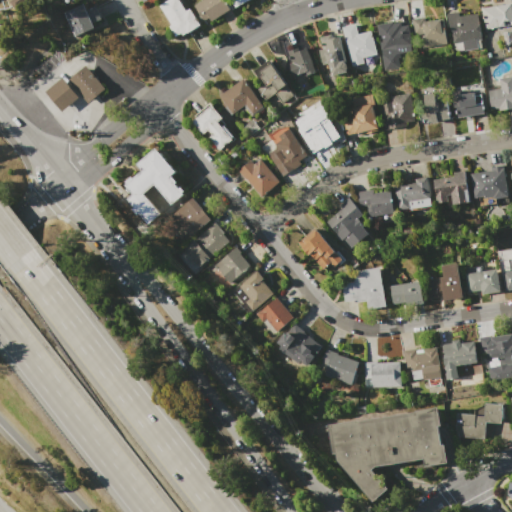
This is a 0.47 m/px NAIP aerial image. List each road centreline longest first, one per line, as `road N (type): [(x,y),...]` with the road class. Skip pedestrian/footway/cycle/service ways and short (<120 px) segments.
road 1 (residential): [(511,307),(385,328),(347,323),(317,302),(154,107)]
road 2 (secondary): [(333,511),(106,234)]
road 3 (tertiary): [(106,234),(107,249),(294,511)]
road 4 (motorway): [(218,511),(18,257)]
road 5 (residential): [(511,137),(362,164),(259,233)]
road 6 (motorway): [(0,320),(150,511)]
road 7 (tertiary): [(335,0),(258,30),(154,107)]
road 8 (motorway): [(0,421),(86,511)]
road 9 (tertiary): [(61,183),(103,165),(144,128),(154,107)]
road 10 (tertiary): [(154,107),(70,161),(61,183)]
